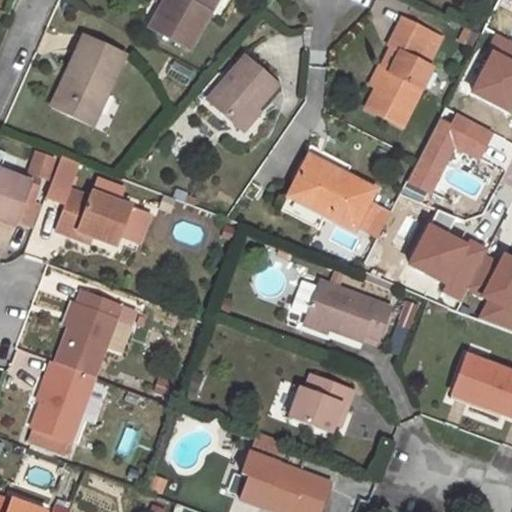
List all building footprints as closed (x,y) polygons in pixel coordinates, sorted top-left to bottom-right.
[(216,0),(163,0),(148,27),(188,50),(216,0)] [(426,66),(440,39),(401,20),(387,48),(398,53),(389,70),(386,68),(375,89),(366,109),(402,127),(431,69),(426,66)] [(511,107),(511,36),(497,30),(468,90),(510,111),(511,107)] [(123,55),(83,37),(51,107),(91,127),(123,55)] [(387,48),(368,86),(375,89),(386,68),(389,70),(398,53),(387,48)] [(238,129),(248,118),(276,86),(245,59),(207,101),(238,129)] [(447,105),(410,179),(435,192),(457,150),(484,163),(500,132),(447,105)] [(252,122),(248,118),(238,129),(242,133),(252,122)] [(44,199),(64,206),(72,185),(80,163),(61,156),(44,199)] [(340,180),(306,162),(287,198),(355,232),(376,191),(343,174),(340,180)] [(29,182),(0,170),(0,221),(11,226),(29,182)] [(74,232),(92,238),(115,247),(119,235),(130,207),(72,185),(64,206),(54,232),(71,238),(74,232)] [(148,214),(130,207),(119,235),(138,242),(148,214)] [(471,240),(433,219),(410,262),(448,283),(443,291),(462,302),(493,246),(473,235),(471,240)] [(89,245),(92,238),(74,232),(71,238),(89,245)] [(511,251),(507,249),(487,293),(493,296),(483,317),(511,329),(511,251)] [(396,288),(364,273),(361,279),(394,294),(396,288)] [(290,304),(307,311),(316,287),(298,280),(290,304)] [(316,287),(307,311),(303,320),(362,343),(364,337),(378,342),(390,308),(319,281),(316,287)] [(68,329),(54,363),(93,378),(119,305),(82,291),(77,305),(68,329)] [(229,301),(220,298),(215,311),(224,314),(229,301)] [(62,325),(68,329),(77,305),(71,302),(62,325)] [(511,373),(466,356),(452,391),(483,403),(481,406),(511,417),(511,373)] [(54,363),(50,362),(41,386),(46,388),(41,401),(31,430),(68,443),(93,378),(54,363)] [(340,405),(346,408),(353,391),(310,374),(304,391),(300,389),(289,419),(329,434),(332,425),(340,405)] [(46,388),(41,386),(36,400),(41,401),(46,388)] [(483,403),(452,391),(449,400),(479,412),(481,406),(483,403)] [(338,428),(346,408),(340,405),(332,425),(338,428)] [(257,434),(250,453),(273,462),(280,443),(257,434)] [(250,453),(247,452),(239,474),(246,477),(237,501),(267,511),(286,511),(287,511),(289,505),(307,511),(315,511),(327,482),(273,462),(250,453)] [(44,511),(13,499),(7,511),(44,511)]
